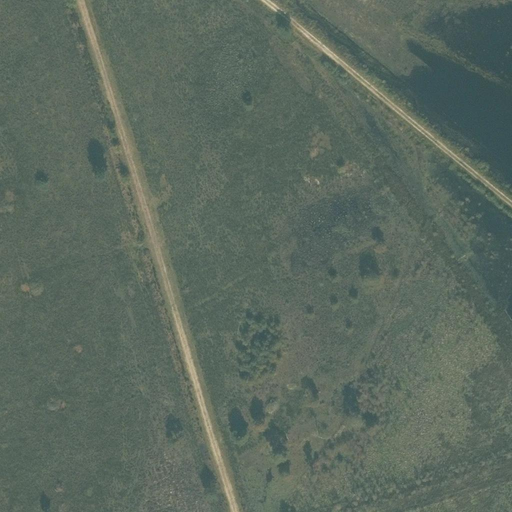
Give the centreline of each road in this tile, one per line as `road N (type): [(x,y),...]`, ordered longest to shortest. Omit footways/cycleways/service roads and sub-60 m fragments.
road 1 (track): [(78,0),(236,511)]
road 2 (track): [(264,0),(511,204)]
